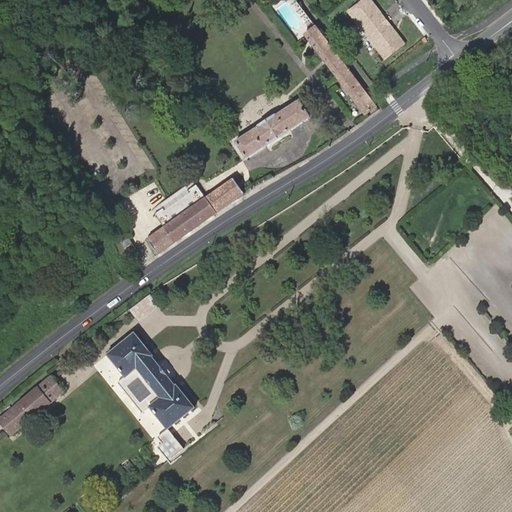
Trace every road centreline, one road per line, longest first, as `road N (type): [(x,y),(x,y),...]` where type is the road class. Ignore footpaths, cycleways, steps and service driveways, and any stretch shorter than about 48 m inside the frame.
road 1 (secondary): [(0,387),(150,272),(360,136),(458,60)]
road 2 (unknown): [(409,98),(511,208)]
